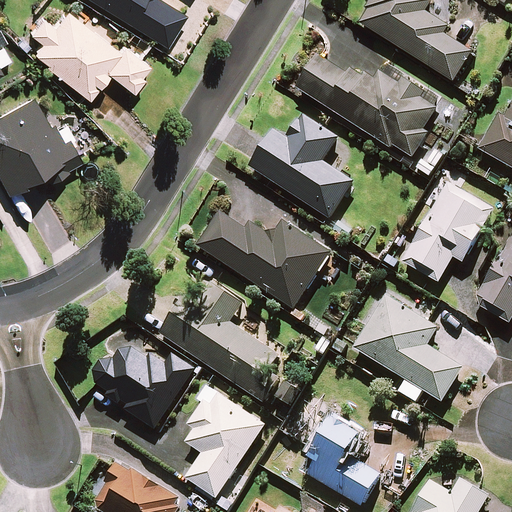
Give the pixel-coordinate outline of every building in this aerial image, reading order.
[(161,0),(92,0),(166,45),(185,15),(161,0)] [(372,0),(366,10),(370,12),(362,25),(454,82),(473,53),(447,37),(450,31),(440,24),(451,6),(440,0),(372,0)] [(108,72),(133,91),(144,77),(142,75),(149,67),(122,46),(118,51),(66,12),(54,28),(42,19),(30,34),(42,42),(34,53),(46,62),(45,65),(89,98),(108,72)] [(326,50),(300,90),(394,151),(396,147),(411,157),(440,112),(420,99),(425,91),(387,67),(392,58),(349,31),(334,55),(326,50)] [(63,141),(37,95),(0,115),(0,177),(9,193),(44,173),(48,181),(82,162),(68,138),(63,141)] [(511,107),(506,117),(502,115),(481,150),(511,168),(511,107)] [(340,140),(304,117),(289,140),(276,132),(252,169),(332,220),(355,183),(325,164),(340,140)] [(496,212),(450,185),(405,263),(440,283),(455,258),(466,264),(496,212)] [(332,279),(340,266),(329,259),(332,254),(284,223),(274,239),(253,226),(249,232),(222,214),(200,248),(295,310),(320,272),(332,279)] [(511,240),(476,304),(511,325),(511,323),(511,240)] [(246,305),(218,286),(199,314),(184,304),(163,335),(256,397),(266,382),(282,358),(232,325),(246,305)] [(440,329),(388,297),(356,349),(443,403),(464,369),(428,347),(440,329)] [(174,355),(169,364),(152,353),(148,359),(136,350),(134,350),(132,349),(130,349),(129,350),(127,350),(125,351),(123,351),(122,352),(120,354),(119,355),(118,357),(117,358),(116,360),(116,362),(112,361),(109,361),(107,361),(105,362),(103,363),(101,364),(99,366),(97,367),(96,369),(95,371),(95,373),(94,376),(94,378),(95,380),(95,383),(96,385),(109,393),(107,397),(121,406),(124,401),(130,405),(126,410),(157,430),(197,370),(174,355)] [(200,402),(204,405),(191,426),(197,430),(188,444),(205,455),(189,480),(219,499),(267,426),(214,391),(209,388),(200,402)] [(351,458),(365,435),(354,429),(356,425),(339,415),(314,457),(320,460),(311,476),(364,507),(382,476),(351,458)] [(173,511),(180,501),(119,462),(105,485),(109,487),(96,507),(103,511),(173,511)] [(415,511),(481,511),(491,496),(462,479),(453,495),(433,483),(415,511)]
